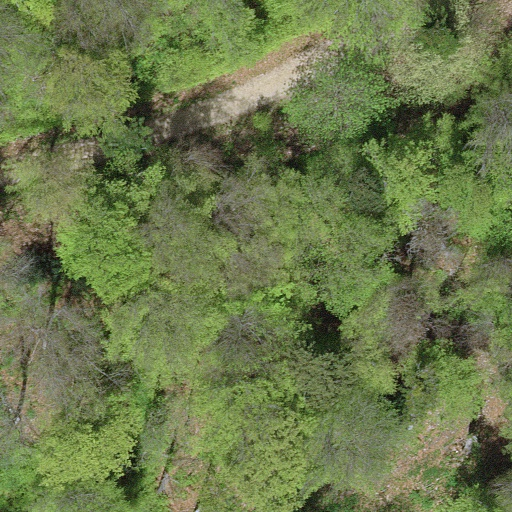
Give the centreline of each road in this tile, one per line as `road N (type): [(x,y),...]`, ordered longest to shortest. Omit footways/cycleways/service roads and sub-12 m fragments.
road 1 (track): [(414,0),(134,145),(0,176)]
road 2 (track): [(511,91),(356,158),(267,186)]
